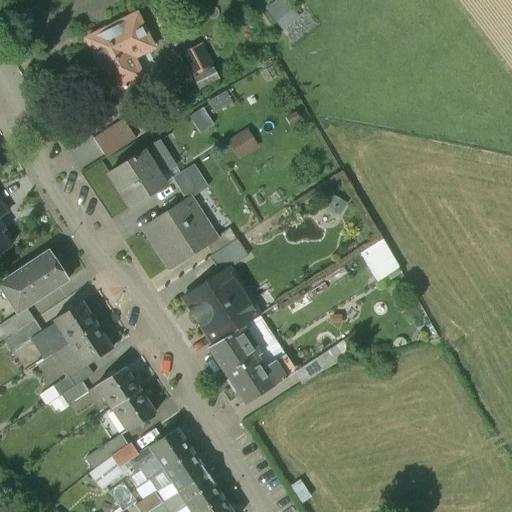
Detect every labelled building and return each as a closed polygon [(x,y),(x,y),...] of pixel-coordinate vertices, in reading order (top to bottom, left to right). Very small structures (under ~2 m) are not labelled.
[(275,0),(270,3),(282,26),(299,17),(289,0),(275,0)] [(137,14),(86,38),(113,92),(136,81),(126,61),(153,47),(137,14)] [(180,52),(201,88),(223,75),(202,39),(180,52)] [(217,110),(233,101),(228,91),(211,100),(217,110)] [(239,158),(261,147),(251,127),(229,137),(239,158)] [(160,140),(110,173),(132,207),(167,185),(161,176),(177,166),(160,140)] [(195,165),(175,178),(189,200),(192,198),(209,187),(195,165)] [(189,200),(144,228),(170,269),(207,245),(218,238),(217,237),(192,198),(189,200)] [(230,228),(217,237),(218,238),(207,245),(213,255),(238,240),(230,228)] [(0,253),(9,247),(0,233),(0,253)] [(377,279),(402,267),(387,237),(362,249),(377,279)] [(213,255),(211,257),(222,273),(231,267),(231,268),(232,269),(249,257),(238,240),(213,255)] [(40,255),(24,265),(25,266),(1,282),(21,312),(27,308),(68,281),(48,251),(41,256),(40,255)] [(222,273),(210,281),(209,279),(197,287),(199,288),(183,298),(214,345),(244,326),(261,316),(258,311),(252,314),(241,298),(247,294),(231,270),(232,269),(231,268),(231,267),(222,273)] [(82,302),(54,320),(70,343),(98,325),(82,302)] [(21,312),(0,325),(0,341),(16,332),(25,325),(26,325),(34,319),(27,308),(21,312)] [(34,319),(26,325),(25,325),(16,332),(24,345),(43,332),(34,319)] [(70,343),(54,353),(69,376),(70,377),(88,364),(113,347),(98,325),(70,343)] [(214,345),(209,348),(227,376),(258,356),(263,354),(244,326),(214,345)] [(258,356),(227,376),(247,405),(297,371),(286,354),(266,368),(258,356)] [(88,364),(70,377),(69,376),(54,387),(60,396),(82,382),(94,374),(88,364)] [(125,368),(98,386),(113,409),(140,391),(125,368)] [(82,382),(63,394),(69,403),(88,391),(82,382)] [(140,391),(113,409),(128,432),(155,414),(140,391)] [(177,431),(130,462),(136,471),(156,458),(165,471),(192,453),(177,431)] [(121,434),(86,458),(95,470),(111,457),(129,446),(121,434)] [(192,453),(165,471),(173,484),(159,494),(166,502),(208,475),(202,466),(201,467),(192,453)] [(111,457),(95,470),(103,480),(119,466),(111,457)] [(208,475),(166,502),(171,510),(172,511),(186,503),(192,511),(200,511),(222,498),(213,484),(214,484),(208,475)] [(112,489),(124,510),(139,501),(126,480),(112,489)] [(159,494),(142,506),(147,511),(151,511),(166,502),(159,494)] [(231,511),(222,498),(200,511),(231,511)] [(166,502),(151,511),(169,511),(171,510),(166,502)]
